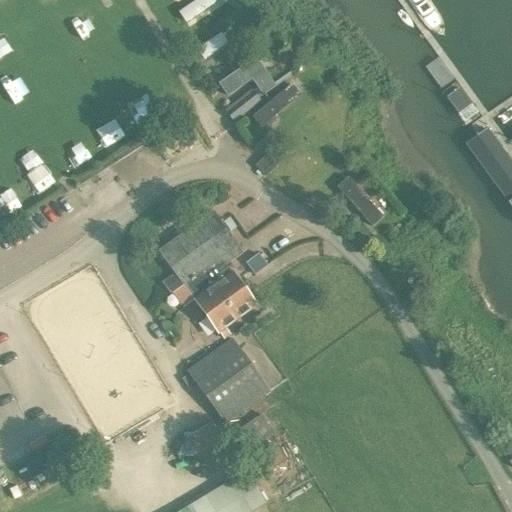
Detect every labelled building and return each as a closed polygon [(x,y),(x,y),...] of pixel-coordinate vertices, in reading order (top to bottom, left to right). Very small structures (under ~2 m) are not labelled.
[(212,0),(197,0),(179,13),(185,23),(215,3),(212,0)] [(220,34),(197,50),(203,60),(227,44),(220,34)] [(4,35),(0,37),(0,55),(12,48),(4,35)] [(256,60),(219,85),(227,97),(252,80),(263,96),(275,88),(256,60)] [(291,86),(252,119),(260,129),(300,96),(291,86)] [(252,93),(226,114),(234,124),(260,102),(252,93)] [(111,119),(93,130),(102,146),(120,136),(111,119)] [(511,165),(486,129),(464,145),(511,209),(511,165)] [(265,177),(285,157),(277,149),(257,169),(265,177)] [(24,175),(33,195),(48,188),(40,168),(24,175)] [(348,179),(337,188),(372,226),(382,217),(348,179)] [(237,247),(236,247),(213,214),(160,253),(175,274),(162,284),(170,295),(184,285),(195,301),(219,335),(220,334),(224,339),(229,335),(225,330),(256,308),(232,274),(232,275),(225,266),(242,255),(237,247)] [(379,253),(388,245),(383,239),(375,240),(370,244),(379,253)] [(255,275),(267,266),(259,254),(246,263),(255,275)] [(233,340),(187,372),(224,424),(264,396),(270,392),(233,340)] [(262,412),(242,429),(256,447),(277,429),(262,412)] [(193,451),(219,443),(213,425),(187,434),(193,451)] [(80,441),(70,446),(75,455),(85,450),(80,441)] [(63,447),(26,468),(33,479),(70,458),(63,447)] [(190,505),(177,511),(250,511),(266,503),(247,471),(190,505)] [(0,496),(16,488),(8,474),(0,479),(0,496)]
